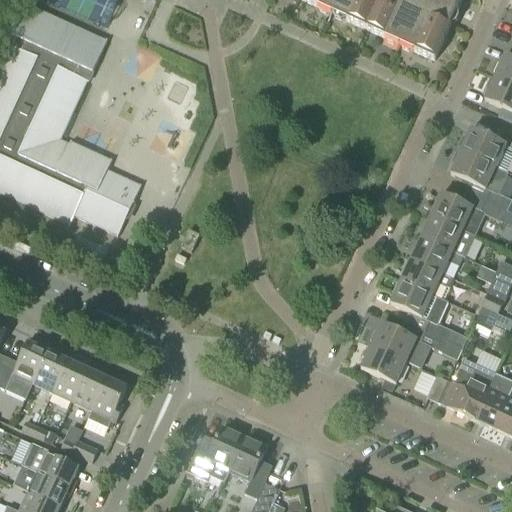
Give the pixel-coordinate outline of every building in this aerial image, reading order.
[(295,0),(434,63),(462,0),(295,0)] [(8,47),(0,65),(0,196),(69,228),(74,219),(117,239),(126,220),(123,219),(126,213),(129,206),(132,207),(140,189),(106,173),(111,164),(69,145),(68,147),(59,143),(91,73),(94,74),(109,42),(28,5),(13,37),(15,38),(10,48),(8,47)] [(498,71),(494,80),(511,88),(511,61),(504,58),(504,59),(500,59),(496,68),(498,71)] [(511,88),(494,80),(493,82),(490,83),(487,88),(487,94),(483,103),(511,116),(511,88)] [(104,88),(99,106),(112,109),(116,91),(104,88)] [(461,152),(460,154),(495,170),(507,176),(511,163),(511,150),(509,150),(470,131),(466,140),(463,140),(459,149),(461,152)] [(484,193),(495,170),(460,154),(459,156),(456,157),(451,165),(453,168),(450,177),(484,193)] [(489,194),(484,205),(506,215),(511,204),(489,194)] [(441,196),(430,219),(474,239),(474,240),(484,218),(501,226),(506,215),(484,205),(480,214),(441,196)] [(463,260),(464,261),(474,239),(430,219),(420,241),(463,260)] [(191,255),(200,237),(189,232),(181,249),(191,255)] [(420,241),(410,263),(441,277),(447,265),(458,270),(463,260),(420,241)] [(453,283),(441,277),(410,263),(400,284),(443,304),(453,283)] [(496,276),(504,280),(511,283),(511,270),(501,265),(496,276)] [(511,284),(511,283),(504,280),(496,276),(491,286),(499,290),(507,294),(511,284)] [(448,307),(443,304),(400,284),(390,307),(421,321),(429,325),(438,329),(438,328),(448,307)] [(499,290),(491,286),(485,298),(487,298),(503,306),(507,294),(499,290)] [(487,298),(481,310),(490,314),(499,318),(504,306),(487,298)] [(490,314),(481,310),(474,326),(482,330),(490,314)] [(511,328),(511,324),(498,318),(493,329),(509,336),(511,328)] [(438,328),(438,329),(429,325),(424,335),(446,345),(451,334),(438,328)] [(371,347),(370,349),(405,365),(420,372),(430,351),(419,345),(415,344),(416,342),(381,326),(377,335),(373,335),(369,344),(371,347)] [(441,356),(446,345),(424,335),(419,345),(441,356)] [(4,365),(0,373),(0,390),(25,402),(32,387),(49,351),(29,341),(15,370),(4,365)] [(405,365),(370,349),(370,351),(366,351),(362,360),(364,363),(360,372),(395,388),(405,365)] [(32,387),(52,396),(67,363),(48,355),(50,351),(49,351),(32,387)] [(474,423),(489,389),(495,377),(464,362),(453,386),(442,408),(474,423)] [(52,396),(72,405),(87,372),(67,363),(52,396)] [(87,372),(72,405),(91,414),(106,381),(87,372)] [(447,384),(436,379),(426,401),(437,406),(447,384)] [(126,391),(106,381),(91,414),(88,421),(108,431),(111,423),(115,425),(122,410),(118,408),(126,391)] [(509,399),(489,389),(474,423),(493,432),(509,399)] [(493,432),(511,440),(511,399),(509,399),(493,432)] [(21,434),(32,439),(36,430),(25,425),(21,434)] [(183,430),(181,436),(192,441),(197,430),(186,425),(183,430)] [(47,435),(36,430),(32,439),(43,444),(47,435)] [(221,430),(212,450),(200,444),(186,475),(207,485),(210,479),(223,485),(228,474),(243,440),(221,430)] [(269,476),(257,470),(266,450),(243,440),(228,474),(250,484),(244,497),(257,503),(264,486),(269,476)] [(60,452),(71,457),(75,448),(64,443),(60,452)] [(77,444),(75,448),(71,457),(91,466),(97,453),(77,444)] [(69,490),(78,470),(47,456),(48,454),(32,447),(22,469),(69,490)] [(27,494),(60,509),(69,490),(22,469),(13,488),(27,494)] [(270,511),(279,494),(264,486),(257,503),(252,511),(270,511)] [(19,511),(58,511),(60,509),(27,494),(19,511)]
